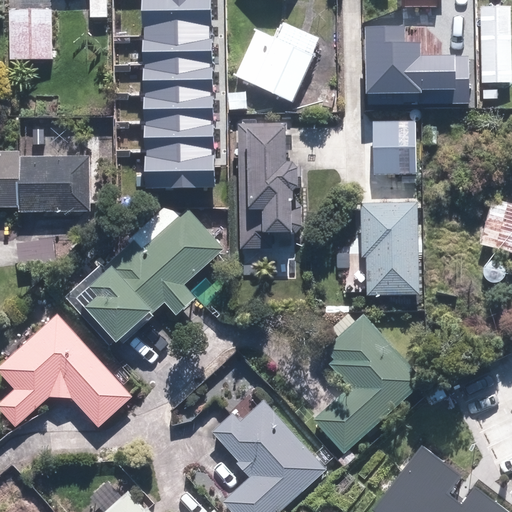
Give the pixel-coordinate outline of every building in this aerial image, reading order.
[(114,0),(91,0),(91,17),(114,18),(114,0)] [(142,0),(143,36),(211,34),(210,0),(142,0)] [(508,5),(482,6),(483,80),(510,79),(508,5)] [(56,9),(15,10),(16,57),(56,56),(56,9)] [(403,27),(365,27),(366,93),(368,93),(368,104),(469,103),(469,56),(420,56),(420,43),(403,43),(403,27)] [(263,29),(242,75),(297,100),(318,53),(263,29)] [(211,34),(143,36),(144,65),(212,64),(211,34)] [(212,64),(144,65),(144,94),(213,93),(212,64)] [(342,86),(323,86),(323,111),(342,111),(342,86)] [(64,88),(35,87),(33,119),(63,121),(64,88)] [(252,90),(232,88),(230,110),(251,111),(252,90)] [(213,93),(144,94),(145,123),(213,121),(213,93)] [(420,119),(380,120),(382,173),(421,172),(420,119)] [(213,121),(145,123),(146,150),(214,149),(213,121)] [(296,123),(245,124),(247,246),(280,246),(280,229),(301,229),(300,160),(297,160),(296,123)] [(214,149),(146,150),(146,186),(215,186),(214,149)] [(0,151),(0,205),(24,205),(24,210),(95,209),(95,155),(25,156),(25,151),(0,151)] [(511,201),(496,198),(485,244),(511,250),(511,201)] [(425,293),(422,202),(367,203),(369,255),(375,255),(376,295),(425,293)] [(128,339),(228,248),(192,210),(177,208),(120,261),(123,265),(102,284),(110,292),(96,305),(128,339)] [(136,396),(63,314),(4,367),(22,388),(4,404),(22,424),(66,385),(103,425),(136,396)] [(428,381),(369,314),(331,348),(340,359),(335,363),(356,387),(320,418),(349,450),(428,381)] [(283,511),(332,469),(269,399),(246,421),(238,412),(217,431),(256,475),(229,499),(240,511),(283,511)] [(421,447),(372,511),(374,511),(509,511),(474,486),(462,503),(450,494),(463,478),(421,447)] [(152,511),(134,491),(110,511),(223,511),(221,508),(216,511),(152,511)]
